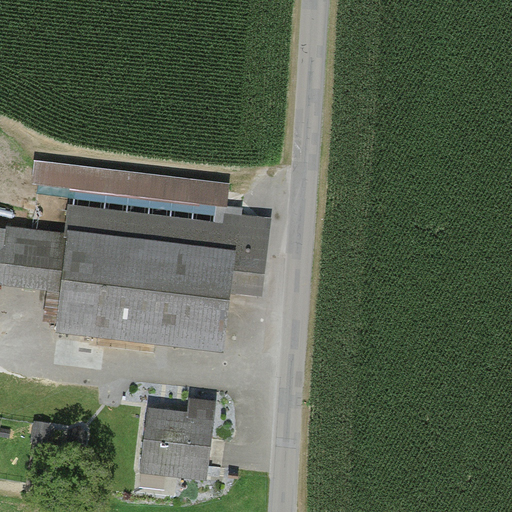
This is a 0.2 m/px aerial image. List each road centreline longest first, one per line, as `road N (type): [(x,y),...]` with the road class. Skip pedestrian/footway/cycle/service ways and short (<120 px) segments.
road 1 (unclassified): [(284,511),(318,0)]
road 2 (track): [(292,388),(0,356)]
